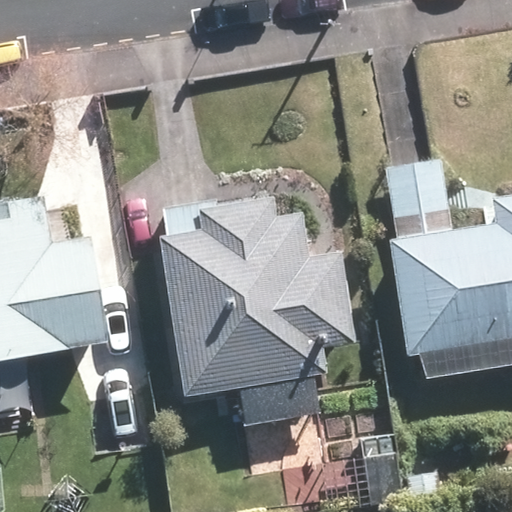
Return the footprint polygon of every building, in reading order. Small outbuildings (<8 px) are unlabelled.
[(396,355),(413,352),(417,380),(511,366),(511,191),(480,196),(485,232),(446,237),(442,201),(389,209),(394,244),(381,246),(396,355)] [(174,212),(177,233),(139,239),(166,399),(316,374),(313,353),(342,348),(326,250),(297,255),(290,215),(260,219),(256,199),(174,212)] [(0,358),(90,343),(72,237),(37,243),(30,203),(0,207),(0,358)] [(395,503),(392,459),(358,462),(362,506),(395,503)] [(511,511),(511,485),(473,494),(476,511),(511,511)]
